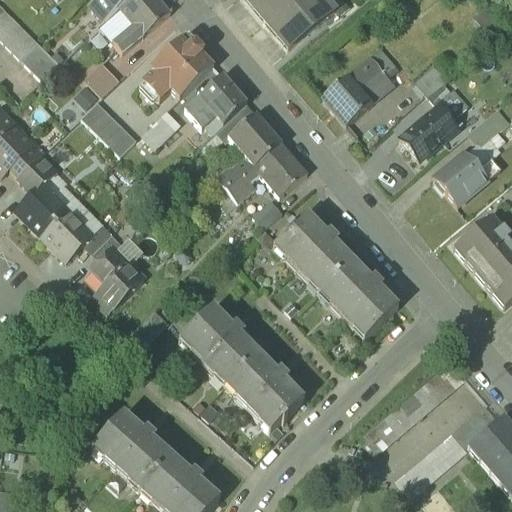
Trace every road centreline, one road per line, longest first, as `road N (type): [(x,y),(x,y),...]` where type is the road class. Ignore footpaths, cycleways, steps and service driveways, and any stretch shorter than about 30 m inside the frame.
road 1 (unclassified): [(446,309),(184,0)]
road 2 (residential): [(446,309),(257,511)]
